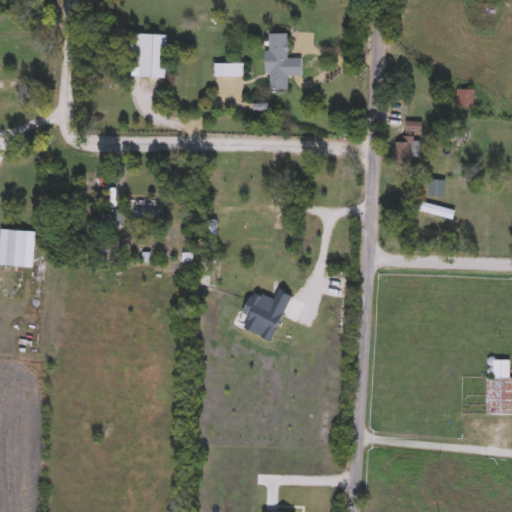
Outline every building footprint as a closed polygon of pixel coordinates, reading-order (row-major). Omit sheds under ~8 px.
[(139,79),(139,67),(129,66),(130,34),(166,35),(165,79),(139,79)] [(287,34),(287,60),(302,60),(302,77),(288,77),(288,91),(268,91),(267,35),(287,34)] [(242,78),(215,78),(215,65),(242,65),(242,78)] [(473,90),(473,109),(456,109),(456,90),(473,90)] [(0,106),(0,139),(29,141),(31,106),(0,105),(0,106)] [(395,143),(404,143),(405,123),(421,123),(421,133),(413,133),(412,168),(394,168),(395,143)] [(243,205),(231,205),(231,170),(261,170),(261,195),(243,195),(243,205)] [(162,200),(162,224),(129,224),(129,200),(162,200)] [(122,211),(122,228),(107,228),(107,211),(122,211)] [(511,416),(486,416),(486,361),(510,361),(510,378),(511,378),(511,416)]
